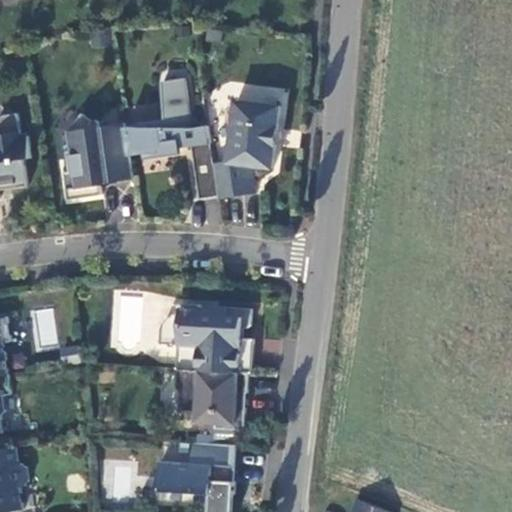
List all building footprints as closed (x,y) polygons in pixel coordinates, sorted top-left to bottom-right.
[(195,129),(188,79),(164,82),(169,120),(145,122),(145,127),(127,127),(132,156),(194,147),(202,200),(221,197),(216,165),(211,127),(195,129)] [(282,109),(238,103),(231,162),(216,165),(221,197),(221,199),(258,194),(254,167),(275,170),(282,109)] [(5,116),(0,121),(0,199),(1,199),(0,190),(0,185),(11,184),(12,189),(30,186),(26,159),(33,158),(30,136),(23,137),(19,113),(5,116)] [(66,172),(70,200),(103,195),(101,182),(135,178),(132,156),(127,127),(127,123),(101,127),(100,122),(98,120),(93,120),(83,113),(70,132),(72,151),(67,152),(71,172),(66,172)] [(254,310),(219,308),(219,312),(208,311),(203,306),(183,305),(182,315),(181,315),(179,315),(177,316),(174,316),(172,317),(170,319),(169,320),(167,322),(166,324),(165,326),(164,328),(163,330),(163,345),(181,346),(179,370),(180,370),(251,374),(254,374),(255,340),(243,339),(244,329),(249,329),(253,326),(254,310)] [(0,376),(10,375),(6,344),(13,343),(10,318),(0,318),(0,376)] [(251,374),(180,370),(179,388),(182,392),(181,412),(198,413),(198,423),(218,424),(218,429),(247,430),(248,409),(244,408),(245,394),(250,393),(251,374)] [(0,434),(25,431),(20,394),(14,395),(10,375),(0,376),(0,434)] [(233,482),(235,445),(194,443),(193,464),(162,463),(162,480),(164,481),(165,489),(195,491),(195,493),(213,494),(211,511),(234,511),(235,495),(237,495),(238,482),(233,482)] [(21,465),(19,448),(0,450),(0,511),(13,511),(26,510),(22,487),(27,486),(31,482),(29,468),(24,465),(21,465)] [(106,456),(104,497),(132,498),(133,457),(106,456)] [(384,511),(361,503),(357,511),(384,511)]
